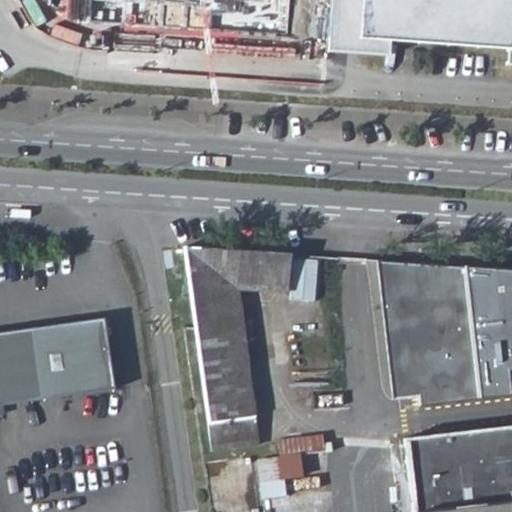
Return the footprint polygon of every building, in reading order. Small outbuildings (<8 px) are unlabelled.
[(88,0),(87,22),(101,22),(102,0),(88,0)] [(102,0),(101,22),(130,23),(130,29),(133,29),(327,40),(329,0),(102,0)] [(511,0),(329,0),(327,40),(386,44),(504,50),(511,50),(511,0)] [(87,22),(86,42),(133,45),(133,29),(130,29),(101,27),(101,22),(87,22)] [(327,40),(326,56),(385,59),(386,44),(327,40)] [(511,50),(504,50),(503,65),(511,65),(511,50)] [(30,220),(31,212),(12,211),(11,219),(30,220)] [(311,255),(182,246),(208,425),(254,418),(236,292),(309,298),(311,255)] [(511,267),(494,266),(488,347),(511,348),(511,267)] [(0,405),(114,390),(103,319),(0,333),(0,405)] [(511,511),(511,428),(404,441),(412,511),(511,511)] [(282,455),(259,457),(263,496),(288,493),(286,475),(327,471),(322,433),(280,438),(282,455)]
